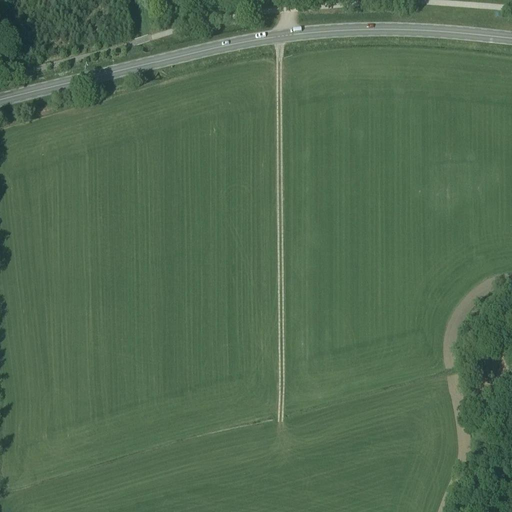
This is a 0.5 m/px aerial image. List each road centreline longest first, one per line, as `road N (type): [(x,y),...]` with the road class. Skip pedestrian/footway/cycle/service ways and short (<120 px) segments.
road 1 (primary): [(0,100),(305,33),(511,38)]
road 2 (track): [(279,421),(278,58)]
